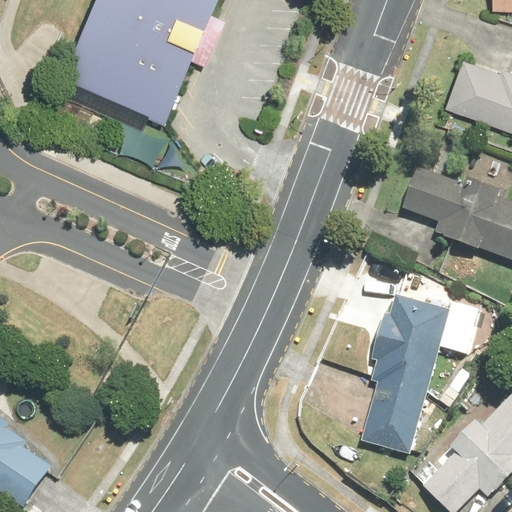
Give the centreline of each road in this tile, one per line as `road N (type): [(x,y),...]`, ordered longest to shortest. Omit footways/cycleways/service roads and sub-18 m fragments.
road 1 (tertiary): [(388,0),(280,279),(215,415)]
road 2 (residential): [(215,415),(314,511)]
